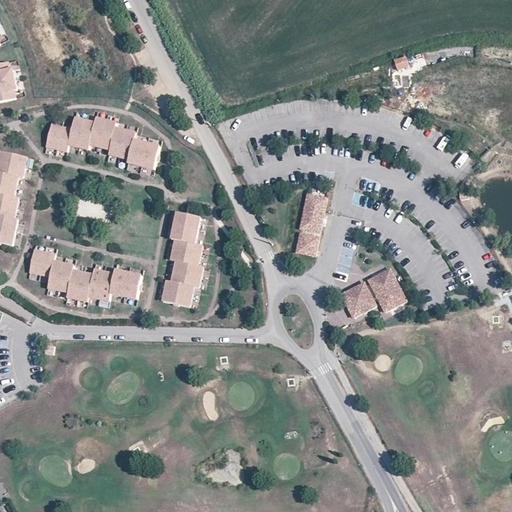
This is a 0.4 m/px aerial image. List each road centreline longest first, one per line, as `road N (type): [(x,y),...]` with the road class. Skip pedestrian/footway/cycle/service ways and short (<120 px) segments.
road 1 (unclassified): [(134,0),(282,286)]
road 2 (unclassified): [(319,347),(417,511)]
road 3 (unclassified): [(313,354),(389,497)]
